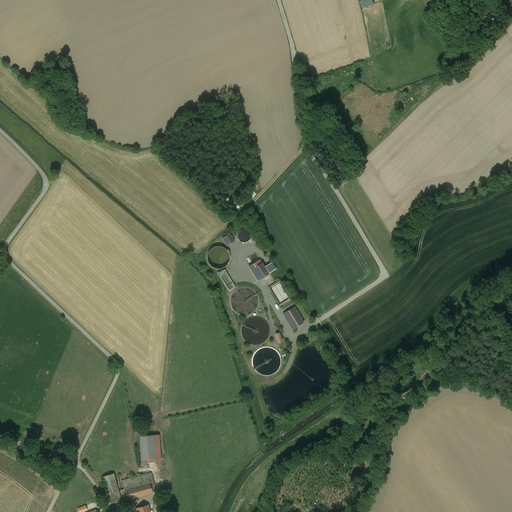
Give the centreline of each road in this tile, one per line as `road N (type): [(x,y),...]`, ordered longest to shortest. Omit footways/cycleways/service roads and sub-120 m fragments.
road 1 (unclassified): [(0,130),(47,181),(5,245),(7,261),(117,371),(48,511)]
road 2 (unclassified): [(278,0),(292,44),(304,146),(384,274),(319,320)]
road 3 (track): [(334,188),(502,30),(489,0)]
